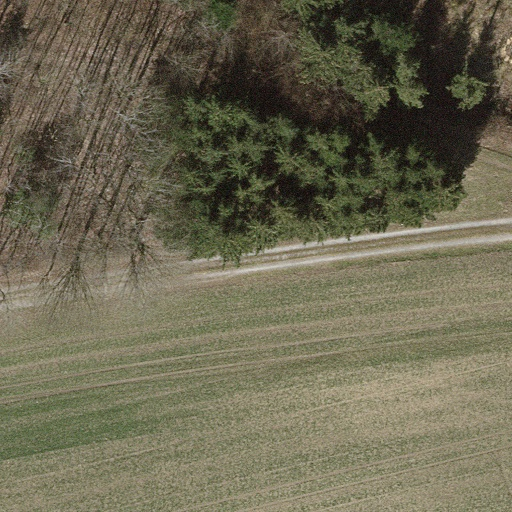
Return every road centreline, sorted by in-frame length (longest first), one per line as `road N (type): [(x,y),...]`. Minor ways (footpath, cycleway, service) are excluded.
road 1 (track): [(0,43),(256,89),(511,160)]
road 2 (track): [(0,294),(511,229)]
